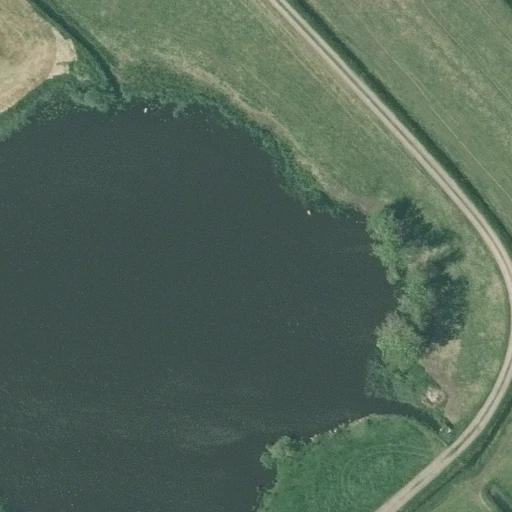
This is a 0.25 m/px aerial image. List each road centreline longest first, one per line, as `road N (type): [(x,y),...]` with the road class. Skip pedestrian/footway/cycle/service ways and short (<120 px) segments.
road 1 (track): [(273,0),(472,213),(503,253),(511,292)]
road 2 (track): [(511,340),(481,416),(383,511)]
